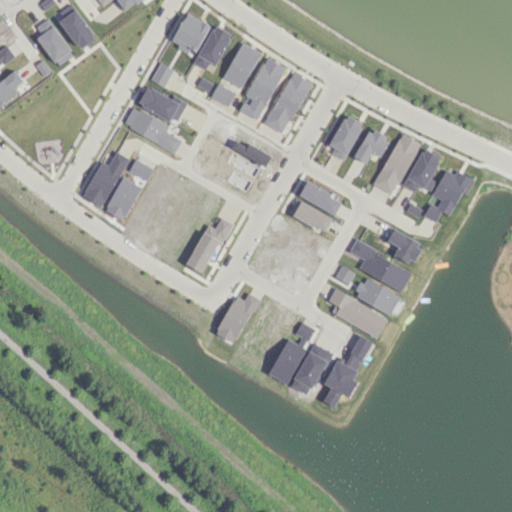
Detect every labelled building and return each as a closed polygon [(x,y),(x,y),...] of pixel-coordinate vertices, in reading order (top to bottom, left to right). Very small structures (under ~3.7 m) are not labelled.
[(139,0),(115,0),(124,11),(139,0)] [(79,49),(95,37),(75,9),(58,21),(79,49)] [(170,42),(193,54),(208,24),(186,12),(170,42)] [(32,29),(57,65),(73,54),(47,18),(32,29)] [(231,33),(212,24),(193,63),(212,72),(231,33)] [(241,87),(260,52),(240,42),(222,77),(241,87)] [(283,65),(262,56),(239,111),(260,119),(283,65)] [(163,87),(173,69),(159,61),(150,79),(163,87)] [(14,87),(22,82),(16,71),(0,80),(0,105),(18,94),(14,87)] [(309,81),(289,71),(264,124),(284,133),(309,81)] [(210,96),(227,106),(235,93),(217,83),(210,96)] [(175,123),(186,102),(173,95),(171,99),(147,85),(137,102),(175,123)] [(175,151),(181,139),(165,131),(168,124),(131,106),(122,126),(175,151)] [(343,158),(363,124),(345,114),(326,147),(343,158)] [(352,156),(365,163),(371,152),(379,157),(389,139),(369,128),(352,156)] [(373,185),(393,194),(418,142),(398,132),(373,185)] [(418,184),(429,190),(434,180),(429,178),(440,156),(422,147),(402,185),(414,191),(418,184)] [(98,161),(83,197),(104,206),(125,156),(115,151),(109,165),(98,161)] [(431,195),(440,199),(436,206),(429,203),(423,215),(435,221),(440,211),(449,215),(460,191),(466,194),(473,178),(455,170),(453,173),(443,169),(431,195)] [(324,232),(331,218),(300,201),(292,214),(324,232)] [(215,228),(205,224),(187,265),(203,272),(218,237),(225,240),(232,223),(219,217),(215,228)] [(397,246),(393,253),(411,264),(422,245),(393,229),(386,240),(397,246)] [(361,270),(400,291),(411,272),(355,240),(349,251),(366,261),(361,270)] [(354,271),(340,265),(334,278),(348,284),(354,271)] [(389,315),(399,296),(364,276),(353,295),(389,315)] [(387,317),(333,288),(327,300),(335,305),(330,312),(376,337),(387,317)] [(287,338),(267,373),(286,383),(315,329),(301,321),(294,333),(300,336),(297,343),(287,338)]
